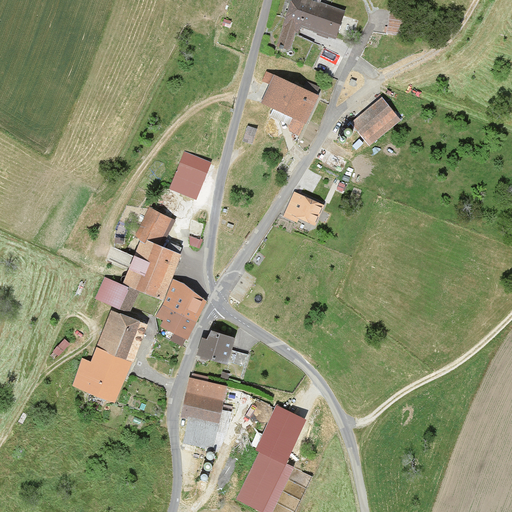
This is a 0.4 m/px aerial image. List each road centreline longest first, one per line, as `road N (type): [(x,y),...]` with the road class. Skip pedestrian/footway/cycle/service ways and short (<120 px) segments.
road 1 (tertiary): [(268,0),(221,178),(208,265),(215,298)]
road 2 (tertiary): [(215,298),(320,383),(342,422),(364,511)]
road 3 (track): [(243,94),(215,93),(177,117),(140,163),(98,250)]
road 4 (unclassified): [(173,511),(170,404),(215,298)]
road 5 (track): [(342,422),(364,420),(445,370),(511,315)]
road 6 (residential): [(215,298),(306,156)]
road 7 (residential): [(306,156),(381,76),(354,58)]
road 8 (track): [(381,76),(448,43),(477,0)]
